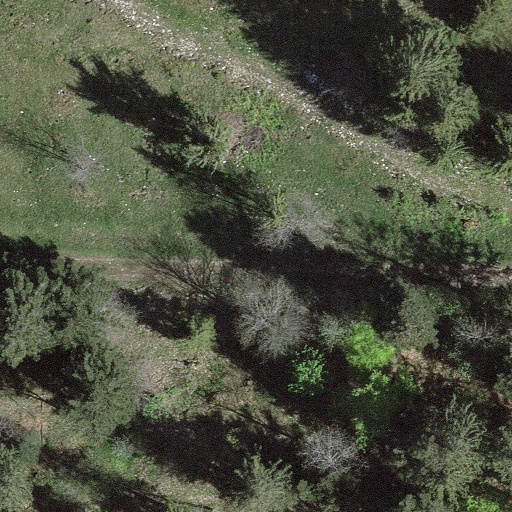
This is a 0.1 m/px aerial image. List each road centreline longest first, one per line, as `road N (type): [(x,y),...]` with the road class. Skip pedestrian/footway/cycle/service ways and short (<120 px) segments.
road 1 (track): [(0,295),(511,294)]
road 2 (track): [(511,205),(119,0)]
